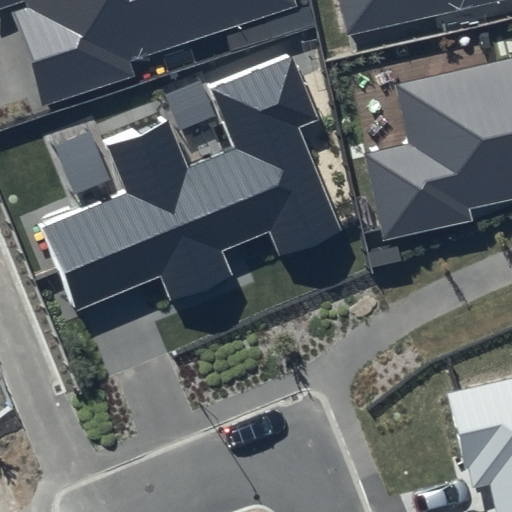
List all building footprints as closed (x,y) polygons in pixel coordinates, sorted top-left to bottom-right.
[(0,0),(0,8),(7,6),(43,110),(138,77),(133,64),(298,7),(295,0),(0,0)] [(511,0),(341,0),(350,34),(494,0),(511,0)] [(169,116),(104,143),(124,190),(41,225),(77,310),(161,275),(172,301),(234,275),(222,248),(269,228),(280,256),(340,231),(297,126),(317,118),(291,54),(209,88),(233,146),(189,164),(169,116)] [(383,240),(473,220),(470,209),(511,199),(511,59),(396,85),(409,143),(364,153),(383,240)] [(511,511),(511,377),(449,393),(473,489),(489,485),(495,511),(511,511)]
